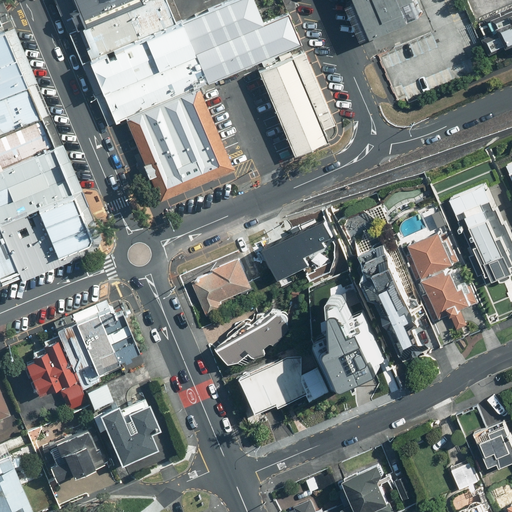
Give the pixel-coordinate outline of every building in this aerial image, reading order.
[(75,0),(85,22),(139,0),(75,0)] [(164,0),(139,0),(85,22),(77,25),(90,55),(173,21),(164,0)] [(173,21),(90,55),(106,95),(108,99),(116,119),(125,115),(194,88),(207,82),(299,43),(286,11),(261,22),(252,0),(224,0),(182,17),(173,21)] [(351,0),(369,40),(419,13),(414,0),(351,0)] [(491,21),(487,23),(496,47),(511,41),(511,6),(489,15),(491,21)] [(0,95),(30,83),(7,28),(0,30),(0,95)] [(301,51),(258,70),(292,154),(327,140),(322,131),(332,127),(301,51)] [(0,131),(43,114),(30,83),(0,95),(0,131)] [(232,170),(194,88),(125,115),(159,202),(232,170)] [(43,114),(0,131),(0,168),(55,145),(43,114)] [(65,168),(55,145),(0,168),(0,222),(1,222),(22,213),(40,205),(75,191),(65,168)] [(451,203),(488,286),(511,275),(511,242),(503,222),(500,223),(484,188),(451,203)] [(40,205),(47,221),(83,206),(77,190),(75,191),(40,205)] [(40,205),(22,213),(42,260),(60,252),(53,237),(47,221),(40,205)] [(47,221),(53,237),(90,222),(83,206),(47,221)] [(22,213),(1,222),(21,269),(42,260),(22,213)] [(1,222),(0,222),(0,274),(1,277),(21,269),(1,222)] [(53,237),(60,252),(92,238),(94,232),(90,222),(53,237)] [(263,250),(278,282),(309,268),(304,256),(322,248),(319,242),(330,238),(323,223),(263,250)] [(398,244),(427,318),(457,306),(428,232),(398,244)] [(352,262),(394,360),(418,349),(377,252),(352,262)] [(237,261),(190,280),(205,317),(223,310),(219,300),(248,289),(237,261)] [(366,305),(357,282),(345,287),(354,310),(366,305)] [(117,302),(77,319),(99,370),(143,351),(124,310),(121,311),(117,302)] [(322,360),(337,394),(382,373),(358,316),(345,322),(337,304),(331,304),(328,304),(325,307),(326,322),(328,352),(323,355),(322,357),(322,360)] [(218,350),(228,366),(239,363),(246,355),(254,359),(263,357),(266,354),(264,349),(270,345),(277,348),(283,345),(289,319),(285,314),(268,313),(247,322),(218,350)] [(77,319),(59,326),(85,384),(102,377),(99,370),(77,319)] [(27,361),(41,392),(80,375),(60,331),(46,338),(49,346),(35,352),(37,356),(27,361)] [(240,379),(254,414),(276,406),(278,410),(311,392),(315,398),(330,391),(319,367),(302,375),(301,358),(286,357),(240,379)] [(96,406),(114,399),(106,380),(88,387),(96,406)] [(69,407),(88,400),(81,384),(63,392),(69,407)] [(161,446),(154,429),(163,425),(152,399),(143,403),(140,395),(101,411),(122,462),(161,446)] [(490,462),(502,457),(504,461),(511,457),(511,424),(509,416),(476,430),(490,462)] [(83,425),(44,441),(59,477),(98,461),(83,425)] [(297,503),(300,511),(389,511),(397,509),(393,498),(399,496),(383,458),(350,472),(360,496),(320,511),(319,511),(313,496),(297,503)] [(481,477),(473,458),(452,468),(460,486),(481,477)] [(13,467),(0,472),(0,511),(29,511),(32,511),(13,467)] [(314,491),(335,480),(329,468),(308,478),(314,491)] [(415,494),(406,473),(398,476),(406,497),(415,494)] [(333,487),(322,492),(326,502),(337,497),(333,487)] [(480,492),(472,490),(455,497),(453,505),(456,511),(498,511),(497,510),(492,511),(487,499),(483,500),(480,492)]
